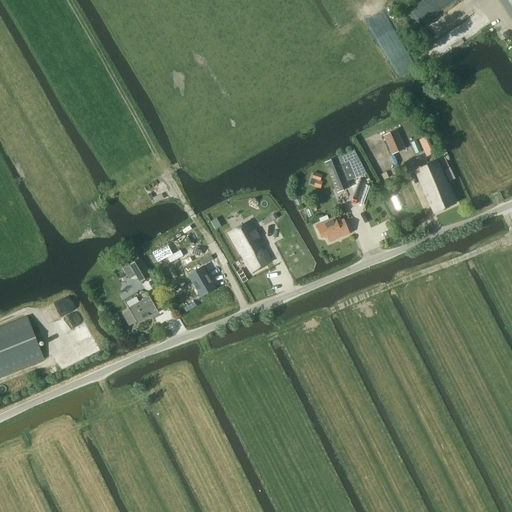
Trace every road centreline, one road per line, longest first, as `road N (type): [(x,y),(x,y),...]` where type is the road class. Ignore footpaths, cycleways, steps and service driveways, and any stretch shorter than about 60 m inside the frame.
road 1 (tertiary): [(0,418),(511,205)]
road 2 (track): [(502,209),(437,87)]
